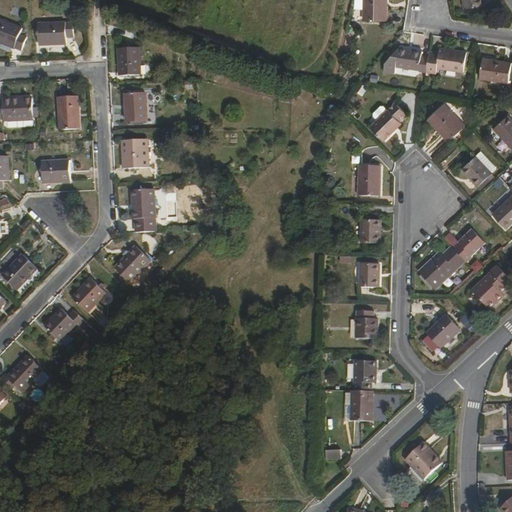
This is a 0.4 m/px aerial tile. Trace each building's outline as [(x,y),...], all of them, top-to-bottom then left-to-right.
[(386,0),(365,0),(365,20),(386,20),(386,0)] [(484,6),(483,0),(463,0),(465,9),(484,6)] [(0,43),(22,52),(28,38),(21,36),(24,29),(0,19),(0,43)] [(75,38),(75,23),(40,25),(41,46),(68,45),(68,38),(75,38)] [(419,71),(427,72),(429,56),(422,55),(422,51),(399,47),(396,66),(419,70),(419,71)] [(142,76),(141,48),(119,50),(121,77),(142,76)] [(429,56),(427,72),(437,73),(437,69),(463,73),(466,53),(440,49),(439,53),(430,52),(429,56)] [(508,83),(511,63),(483,59),(480,78),(508,83)] [(148,122),(147,94),(126,96),(127,123),(148,122)] [(80,130),(79,97),(60,98),(62,131),(80,130)] [(35,120),(34,100),(4,101),(4,102),(0,102),(0,120),(5,120),(5,122),(35,120)] [(406,114),(395,103),(370,127),(384,141),(402,123),(399,121),(406,114)] [(464,127),(443,105),(428,119),(449,141),(464,127)] [(468,113),(462,106),(458,110),(464,117),(468,113)] [(511,119),(509,116),(494,129),(511,147),(511,119)] [(125,170),(150,169),(149,140),(123,142),(125,170)] [(481,151),(475,157),(491,174),(496,170),(496,168),(481,151)] [(10,182),(9,157),(0,157),(0,189),(4,189),(4,182),(10,182)] [(461,170),(478,188),(491,174),(475,157),(461,170)] [(44,184),(72,182),(71,161),(43,163),(44,184)] [(359,166),(358,196),(380,196),(380,166),(359,166)] [(491,174),(478,188),(480,190),(494,177),(491,174)] [(493,184),(497,189),(504,183),(500,178),(493,184)] [(137,234),(157,233),(155,191),(133,191),(134,220),(136,220),(137,234)] [(511,196),(493,215),(506,229),(511,223),(511,196)] [(379,243),(380,221),(362,220),(361,243),(379,243)] [(454,249),(466,262),(486,244),(473,230),(459,242),(461,244),(454,249)] [(459,242),(451,234),(445,239),(452,247),(454,249),(461,244),(459,242)] [(153,262),(137,247),(116,269),(131,284),(153,262)] [(452,247),(445,253),(459,268),(466,262),(454,249),(452,247)] [(456,271),(442,255),(439,253),(418,272),(421,275),(433,288),(435,290),(456,271)] [(459,268),(445,253),(442,255),(456,271),(459,268)] [(18,292),(39,270),(24,255),(3,277),(18,292)] [(378,288),(379,265),(360,264),(359,287),(378,288)] [(489,309),(500,299),(497,297),(501,293),(507,288),(506,286),(511,281),(498,266),(472,291),(489,309)] [(433,288),(421,275),(419,277),(430,290),(433,288)] [(89,314),(108,295),(92,279),(74,299),(89,314)] [(85,332),(90,326),(75,312),(70,317),(63,310),(46,328),(61,343),(78,325),(85,332)] [(374,319),(374,311),(357,311),(356,338),(377,339),(378,320),(374,319)] [(460,330),(447,316),(428,334),(440,348),(460,330)] [(0,381),(12,393),(17,387),(24,394),(36,382),(42,388),(51,379),(45,373),(45,372),(29,357),(8,379),(6,376),(0,381)] [(354,391),(372,391),(372,383),(376,383),(377,361),(355,361),(354,391)] [(372,421),(373,391),(372,391),(354,391),(352,391),(351,421),(372,421)] [(427,453),(429,451),(423,444),(407,460),(412,466),(410,469),(421,482),(423,482),(440,466),(427,453)] [(342,448),(328,449),(328,460),(342,459),(342,448)] [(442,464),(429,451),(427,453),(440,466),(442,464)] [(501,511),(511,511),(511,498),(499,510),(501,511)]
